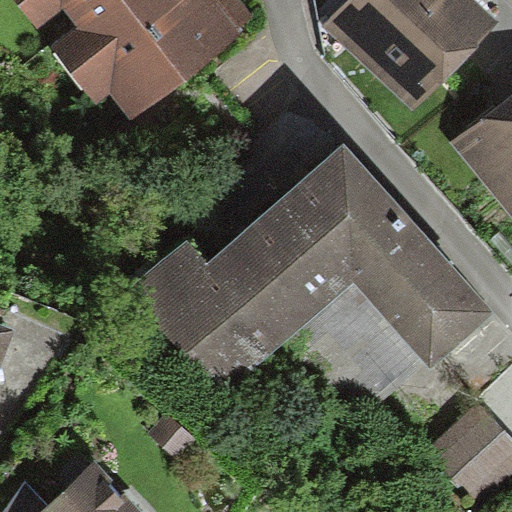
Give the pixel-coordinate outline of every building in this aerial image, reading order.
[(205,0),(21,0),(121,133),(241,47),(205,0)] [(500,6),(493,0),(338,0),(319,21),(409,104),(500,6)] [(511,73),(442,132),(511,215),(511,73)] [(347,151),(206,271),(184,246),(125,297),(212,397),(355,275),(431,363),(488,314),(347,151)] [(0,367),(22,311),(0,302),(0,367)] [(511,429),(481,396),(428,444),(475,495),(511,461),(511,429)] [(164,511),(106,442),(41,496),(34,487),(3,511),(164,511)]
